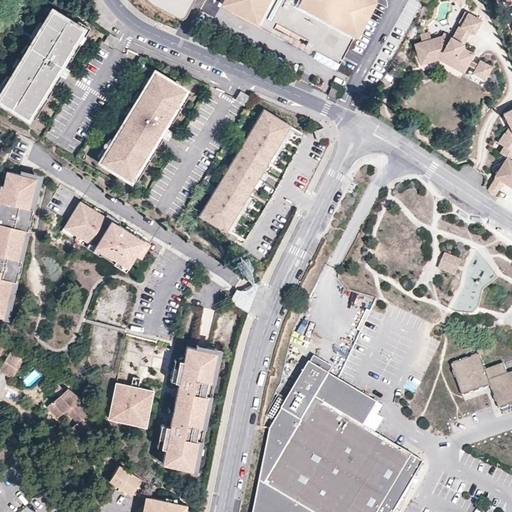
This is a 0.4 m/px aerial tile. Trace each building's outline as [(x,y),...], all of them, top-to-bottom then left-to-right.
[(339,63),(370,4),(362,0),(223,0),(221,4),(262,26),(267,18),(308,40),(306,45),(339,63)] [(61,64),(84,28),(54,10),(46,21),(36,39),(31,46),(26,54),(12,77),(0,96),(0,97),(13,105),(17,107),(30,115),(56,73),(61,64)] [(481,20),(468,13),(461,27),(471,32),(474,33),(481,20)] [(101,19),(93,15),(91,19),(99,23),(101,19)] [(36,39),(46,21),(42,19),(31,36),(36,39)] [(471,32),(461,27),(459,25),(452,38),(465,44),(471,32)] [(105,43),(113,48),(118,40),(110,35),(105,43)] [(445,39),(441,37),(416,44),(421,66),(439,60),(450,67),(454,59),(467,66),(474,54),(465,50),(465,44),(452,38),(447,35),(445,39)] [(26,54),(31,46),(27,43),(22,51),(26,54)] [(463,74),(467,66),(454,59),(450,67),(463,74)] [(491,67),(479,60),(473,73),(484,78),(491,67)] [(61,76),(66,67),(61,64),(56,73),(61,76)] [(34,118),(61,76),(56,73),(30,115),(34,118)] [(186,91),(156,73),(149,84),(138,102),(134,109),(129,117),(124,124),(119,132),(114,140),(102,160),(115,168),(119,170),(132,178),(158,136),(163,127),(186,91)] [(0,96),(12,77),(8,75),(0,86),(0,96)] [(138,102),(149,84),(144,82),(134,99),(138,102)] [(129,117),(134,109),(129,106),(124,114),(129,117)] [(511,108),(503,113),(510,126),(511,130),(511,108)] [(248,197),(268,164),(272,167),(293,133),(299,137),(301,134),(290,128),(289,130),(263,114),(252,132),(201,215),(227,231),(225,234),(235,240),(237,237),(231,233),(252,200),(248,197)] [(163,139),(168,130),(163,127),(158,136),(163,139)] [(511,137),(505,133),(504,133),(502,136),(500,135),(492,147),(506,156),(511,159),(511,137)] [(137,181),(163,139),(158,136),(132,178),(137,181)] [(102,160),(114,140),(110,138),(98,157),(102,160)] [(511,159),(506,156),(494,176),(495,176),(502,181),(511,187),(511,159)] [(0,317),(8,320),(42,179),(6,171),(3,170),(0,183),(0,317)] [(502,181),(495,176),(488,188),(495,193),(502,181)] [(140,259),(149,244),(135,236),(134,236),(134,237),(123,230),(124,229),(123,229),(117,225),(112,222),(113,219),(106,215),(103,218),(91,211),(92,210),(79,202),(63,228),(89,244),(87,246),(113,262),(115,259),(127,267),(134,256),(140,259)] [(106,215),(93,207),(92,210),(91,211),(103,218),(106,215)] [(136,233),(125,226),(123,229),(124,229),(123,230),(134,237),(134,236),(135,236),(136,233)] [(89,244),(63,228),(61,232),(86,247),(87,246),(89,244)] [(461,259),(445,253),(439,267),(454,274),(461,259)] [(127,267),(115,259),(113,262),(112,263),(125,271),(127,267)] [(248,308),(256,281),(238,275),(230,303),(248,308)] [(193,472),(219,355),(185,347),(181,362),(177,361),(172,383),(177,384),(174,397),(167,428),(163,427),(158,448),(162,449),(159,464),(193,472)] [(10,353),(0,369),(0,371),(11,378),(23,359),(10,353)] [(511,371),(508,373),(504,363),(486,369),(480,354),(452,364),(463,396),(491,386),(499,408),(511,403),(511,371)] [(332,368),(314,357),(310,364),(329,375),(332,368)] [(395,511),(425,463),(364,428),(378,404),(329,375),(310,364),(270,430),(253,511),(395,511)] [(145,423),(151,391),(136,388),(138,379),(131,378),(129,387),(114,384),(108,415),(145,423)] [(71,385),(65,380),(53,394),(65,404),(78,388),(72,383),(71,385)] [(84,403),(74,395),(67,404),(77,411),(84,403)] [(145,423),(108,415),(107,420),(144,427),(145,423)] [(135,495),(145,481),(123,467),(114,481),(135,495)] [(193,498),(199,499),(201,491),(195,489),(193,498)] [(187,511),(189,507),(152,499),(149,511),(187,511)]
